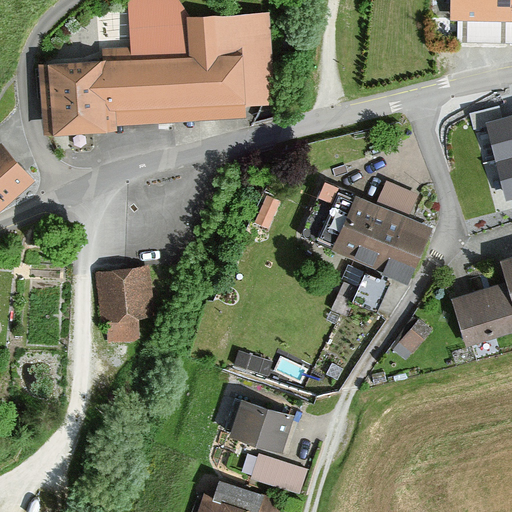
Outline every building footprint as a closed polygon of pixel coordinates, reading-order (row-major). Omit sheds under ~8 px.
[(511,0),(451,0),(451,20),(511,20),(511,0)] [(34,56),(39,133),(250,119),(249,105),(270,103),(268,74),(273,74),(269,11),(183,16),(186,55),(115,60),(115,51),(34,56)] [(511,106),(487,113),(497,152),(511,148),(511,106)] [(0,210),(33,184),(3,146),(0,148),(0,210)] [(511,148),(497,152),(507,192),(511,190),(511,148)] [(406,286),(431,227),(351,192),(325,252),(406,286)] [(511,306),(511,254),(499,259),(505,284),(511,306)] [(145,261),(92,270),(101,325),(155,316),(145,261)] [(511,334),(511,307),(505,284),(451,301),(465,349),(511,334)] [(412,316),(394,340),(409,351),(426,326),(412,316)] [(244,343),(234,358),(254,371),(264,356),(244,343)] [(227,434),(279,453),(294,412),(241,393),(227,434)] [(195,511),(260,511),(264,505),(205,484),(195,511)]
